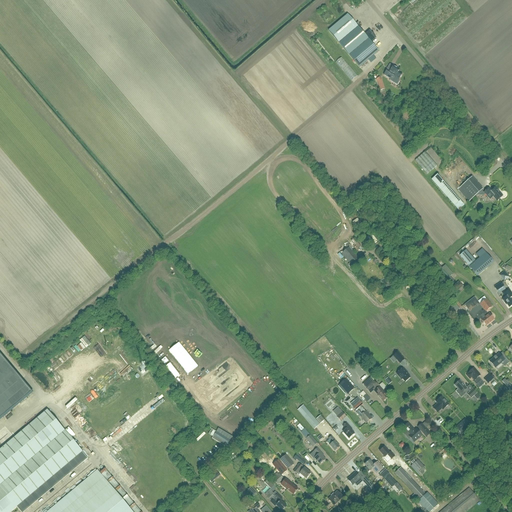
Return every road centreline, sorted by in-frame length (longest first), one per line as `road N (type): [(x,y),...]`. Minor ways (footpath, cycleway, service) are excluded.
road 1 (track): [(364,76),(56,330)]
road 2 (unclassified): [(511,169),(398,36)]
road 3 (tertiary): [(299,511),(414,400)]
road 4 (unclassified): [(414,400),(508,511)]
road 5 (tertiary): [(414,400),(511,321)]
